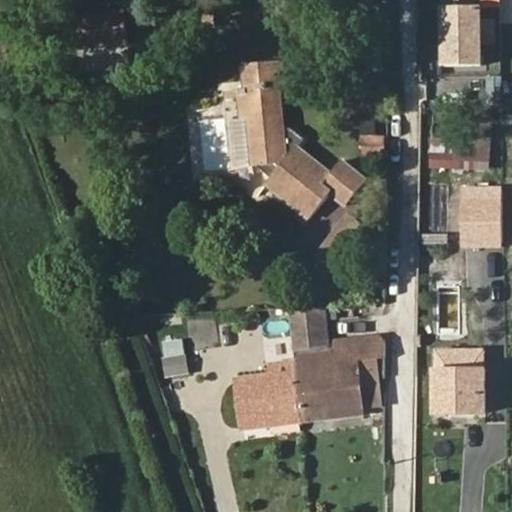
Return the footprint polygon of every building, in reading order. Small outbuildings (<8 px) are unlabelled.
[(482,66),(481,7),(446,7),(447,66),(482,66)] [(130,46),(130,11),(88,11),(87,45),(130,46)] [(286,86),(283,61),(244,64),(246,89),(226,91),(227,99),(239,98),(247,97),(249,117),(253,166),(260,165),(273,176),(267,184),(311,219),(330,195),(346,208),(368,180),(342,160),(332,173),(300,147),(305,141),(289,128),(285,128),(281,87),(286,86)] [(249,117),(247,97),(239,98),(241,118),(249,117)] [(490,162),(492,121),(478,121),(477,140),(465,140),(465,162),(490,162)] [(384,156),(385,138),(363,138),(362,155),(384,156)] [(465,162),(465,140),(432,139),(431,161),(465,162)] [(505,243),(505,203),(467,203),(467,244),(505,243)] [(316,250),(333,267),(370,230),(353,213),(316,250)] [(330,340),(327,308),(291,310),(297,361),(299,385),(333,381),(330,349),(331,349),(330,340)] [(386,342),(387,340),(381,335),(330,340),(331,349),(386,342)] [(186,354),(184,339),(164,342),(166,357),(186,354)] [(386,357),(386,342),(331,349),(330,349),(333,381),(299,385),(304,421),(363,414),(357,361),(386,357)] [(191,372),(188,355),(164,359),(166,376),(191,372)] [(304,421),(299,385),(297,361),(272,364),(273,375),(238,380),(245,428),(274,425),(275,434),(302,431),(301,421),(304,421)] [(486,413),(486,370),(438,370),(438,413),(486,413)]
